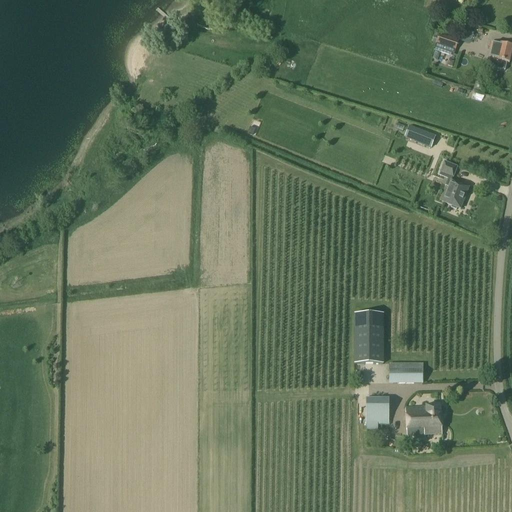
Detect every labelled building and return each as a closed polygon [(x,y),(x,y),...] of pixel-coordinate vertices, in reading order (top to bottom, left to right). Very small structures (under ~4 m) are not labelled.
[(458,41),(440,34),(437,43),(455,50),(458,41)] [(489,50),(494,51),(492,60),(509,64),(511,52),(511,47),(491,42),(489,50)] [(419,130),(414,142),(431,149),(435,137),(419,130)] [(444,163),(440,173),(453,178),(457,168),(444,163)] [(451,181),(442,203),(451,206),(450,208),(456,211),(457,208),(460,210),(469,188),(451,181)] [(383,364),(382,314),(354,314),(355,365),(383,364)] [(389,369),(389,385),(423,385),(423,369),(389,369)] [(366,399),(366,426),(389,426),(389,399),(366,399)] [(426,408),(405,409),(407,438),(442,436),(440,406),(426,407),(426,408)]
